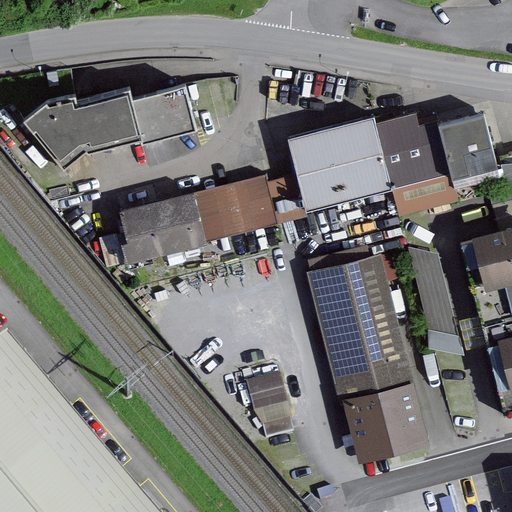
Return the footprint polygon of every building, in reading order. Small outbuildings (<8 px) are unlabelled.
[(389,88),(305,72),(292,111),(298,138),(381,118),(389,88)] [(63,96),(33,121),(73,174),(96,155),(146,140),(146,145),(203,128),(193,94),(175,101),(171,92),(142,97),(141,92),(90,106),(88,90),(69,102),(63,96)] [(420,116),(383,125),(398,188),(404,211),(456,198),(453,184),(439,128),(438,123),(423,126),(420,116)] [(453,184),(503,172),(502,166),(489,116),(439,128),(453,184)] [(314,208),(398,188),(383,125),(381,118),(298,138),(306,172),(199,197),(210,245),(317,220),(314,208)] [(511,163),(502,166),(503,172),(509,197),(493,201),(497,217),(511,213),(511,163)] [(137,263),(210,245),(199,197),(125,215),(137,263)] [(118,239),(101,244),(110,274),(127,269),(118,239)] [(511,298),(511,301),(511,242),(473,253),(487,304),(511,298)] [(379,255),(307,273),(353,461),(425,443),(379,255)] [(441,261),(416,256),(438,354),(467,361),(441,261)] [(156,511),(5,334),(0,338),(0,511),(156,511)] [(511,350),(500,354),(511,396),(511,350)] [(280,384),(251,392),(261,427),(289,419),(280,384)] [(289,419),(261,427),(265,441),(293,433),(289,419)]
